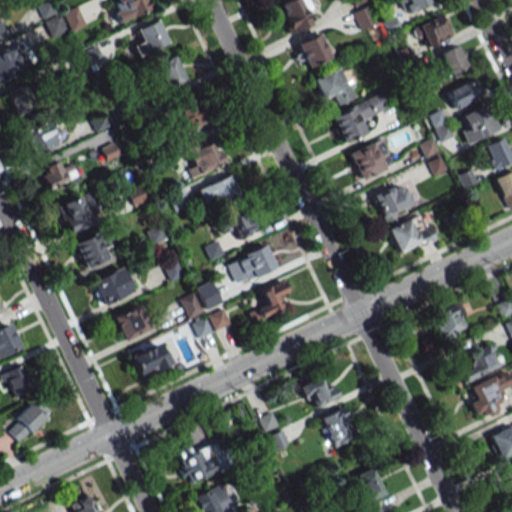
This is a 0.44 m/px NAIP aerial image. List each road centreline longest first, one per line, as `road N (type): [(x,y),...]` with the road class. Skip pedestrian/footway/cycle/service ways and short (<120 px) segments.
road 1 (tertiary): [(0,486),(511,238)]
road 2 (residential): [(452,511),(206,0)]
road 3 (residential): [(146,511),(0,208)]
